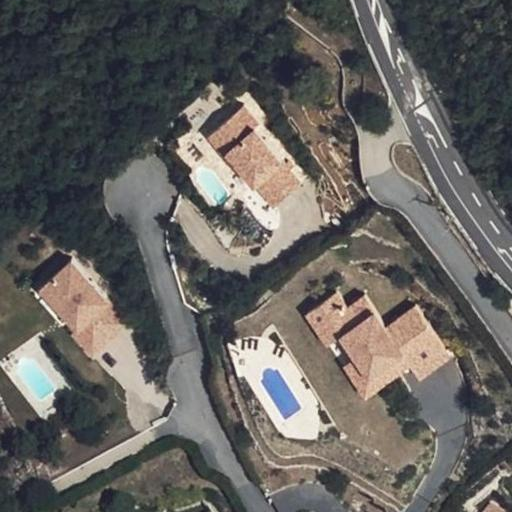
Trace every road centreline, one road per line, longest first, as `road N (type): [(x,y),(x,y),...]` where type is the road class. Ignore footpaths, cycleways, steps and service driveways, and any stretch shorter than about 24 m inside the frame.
road 1 (residential): [(256,511),(202,419),(139,188)]
road 2 (residential): [(417,117),(373,137),(377,161),(395,189),(419,205),(511,339)]
road 3 (tertiary): [(417,117),(464,201),(511,253)]
road 4 (track): [(285,10),(346,63),(354,106),(373,137)]
road 5 (tertiary): [(372,0),(417,117)]
